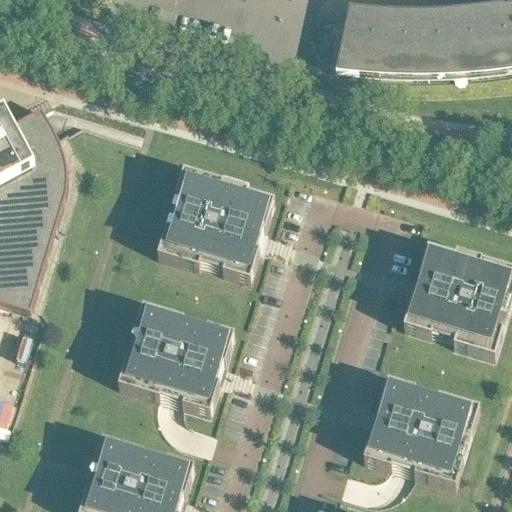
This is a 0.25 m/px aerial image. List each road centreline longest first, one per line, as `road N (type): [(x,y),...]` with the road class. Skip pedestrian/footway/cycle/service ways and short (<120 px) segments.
road 1 (residential): [(228,511),(320,204),(390,225),(304,511)]
road 2 (tertiary): [(467,176),(0,34)]
